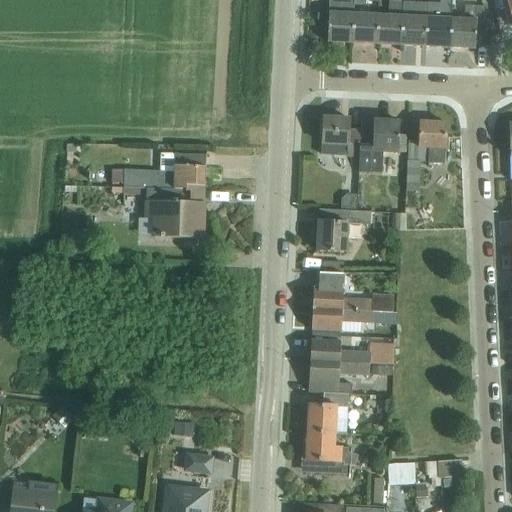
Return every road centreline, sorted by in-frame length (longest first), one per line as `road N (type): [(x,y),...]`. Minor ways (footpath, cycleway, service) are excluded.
road 1 (tertiary): [(260,511),(282,80)]
road 2 (residential): [(494,511),(475,89)]
road 3 (residential): [(282,80),(475,89)]
